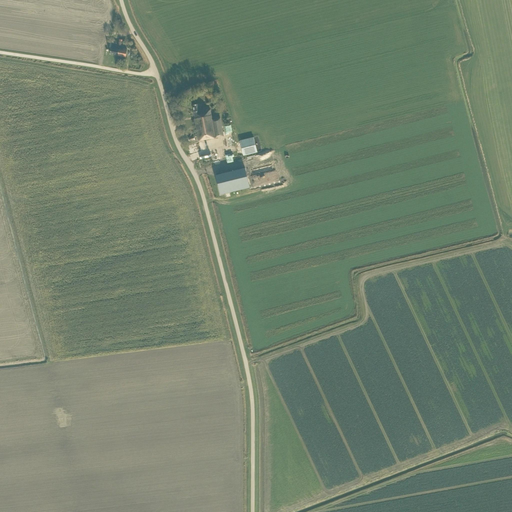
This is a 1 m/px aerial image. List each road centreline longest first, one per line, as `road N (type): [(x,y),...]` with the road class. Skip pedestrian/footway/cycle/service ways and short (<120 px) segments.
road 1 (unclassified): [(252,511),(245,362),(203,196),(173,137),(155,71)]
road 2 (unclassified): [(155,71),(0,52)]
